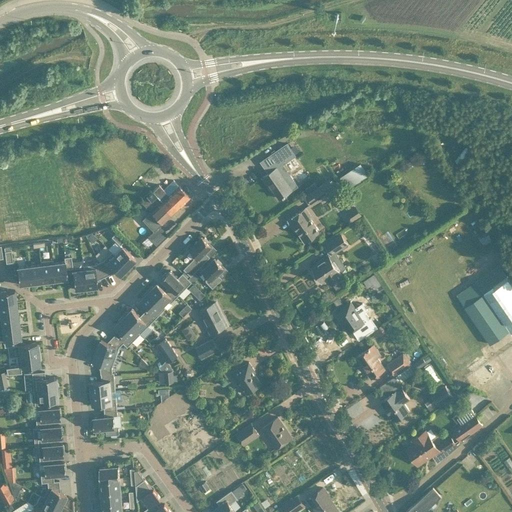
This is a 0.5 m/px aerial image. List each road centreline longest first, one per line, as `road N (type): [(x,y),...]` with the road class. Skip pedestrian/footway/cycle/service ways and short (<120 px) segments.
road 1 (tertiary): [(386,511),(218,197)]
road 2 (primary): [(257,62),(358,56),(511,82)]
road 3 (unknown): [(383,507),(481,427),(504,388)]
road 4 (residential): [(112,306),(218,197)]
road 5 (residential): [(76,452),(135,449),(182,511)]
road 6 (residential): [(112,306),(48,313),(51,357),(70,361)]
